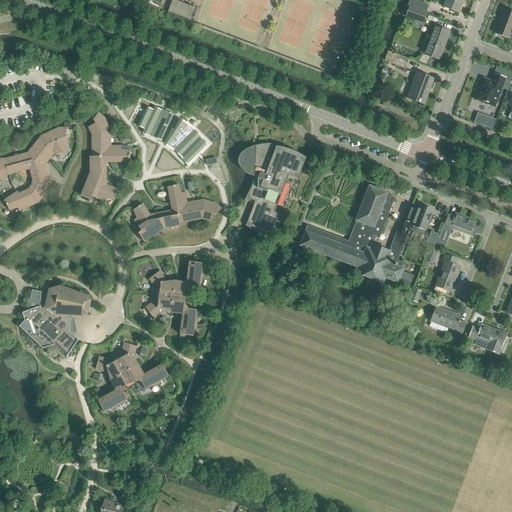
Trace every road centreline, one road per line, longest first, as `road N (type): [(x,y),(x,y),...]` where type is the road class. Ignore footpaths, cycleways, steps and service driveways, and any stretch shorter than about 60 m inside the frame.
road 1 (tertiary): [(316,114),(17,0)]
road 2 (residential): [(92,340),(117,299),(121,275),(106,234),(61,220),(40,224),(0,253)]
road 3 (residential): [(493,219),(461,304),(492,315),(511,264)]
road 4 (residential): [(316,114),(317,136),(418,173)]
